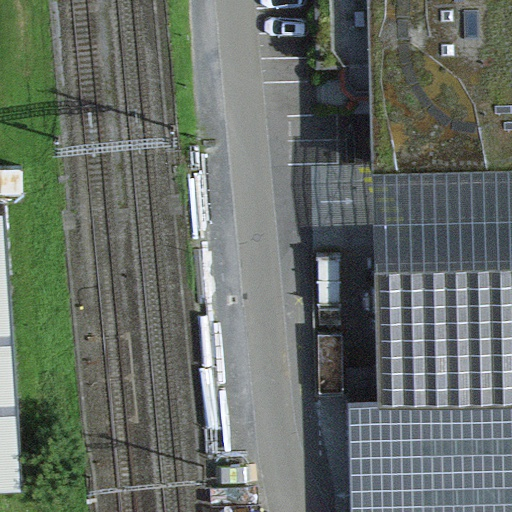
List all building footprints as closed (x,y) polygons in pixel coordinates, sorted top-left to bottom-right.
[(511,0),(375,0),(380,153),(511,148),(511,0)] [(511,148),(380,153),(379,252),(511,246),(511,148)] [(0,490),(17,489),(0,241),(0,490)] [(511,246),(379,252),(377,392),(511,387),(511,246)] [(511,511),(511,387),(377,392),(353,393),(354,511),(511,511)]
